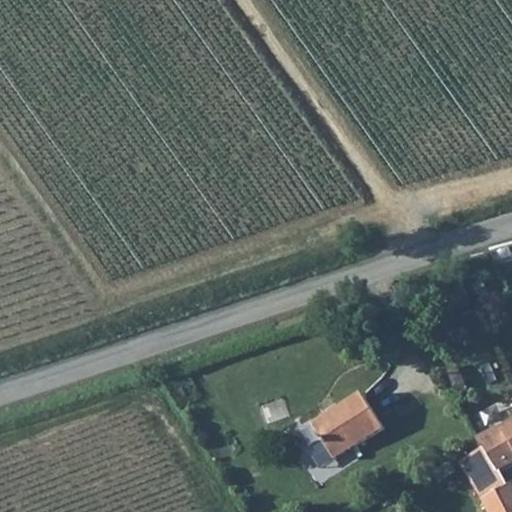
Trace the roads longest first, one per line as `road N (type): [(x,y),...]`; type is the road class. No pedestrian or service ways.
road 1 (tertiary): [(0,390),(511,226)]
road 2 (track): [(247,0),(424,251)]
